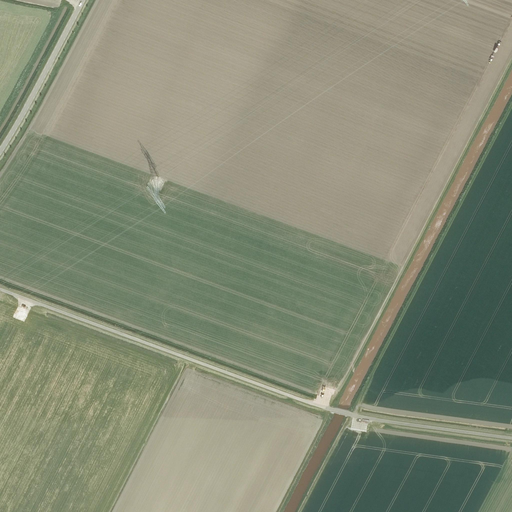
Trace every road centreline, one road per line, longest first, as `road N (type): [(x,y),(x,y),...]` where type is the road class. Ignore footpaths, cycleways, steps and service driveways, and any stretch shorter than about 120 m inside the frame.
road 1 (unclassified): [(511,438),(330,409),(0,289)]
road 2 (tertiary): [(82,0),(0,151)]
